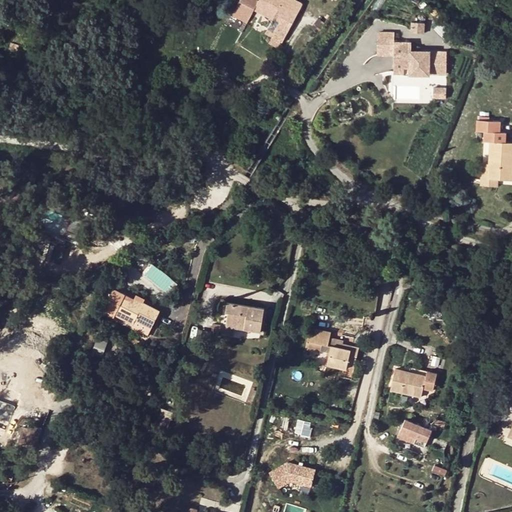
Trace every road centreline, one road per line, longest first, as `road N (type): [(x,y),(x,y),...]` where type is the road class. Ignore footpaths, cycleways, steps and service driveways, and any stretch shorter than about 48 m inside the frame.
road 1 (residential): [(27,494),(40,480),(54,414),(77,400),(125,416),(218,479),(247,473),(307,203)]
road 2 (unclassified): [(0,137),(49,143),(204,193),(227,170)]
road 3 (unclassified): [(0,101),(72,126),(179,136),(227,170)]
road 4 (unclassified): [(307,203),(388,202),(511,253)]
road 5 (unknown): [(490,314),(454,511)]
